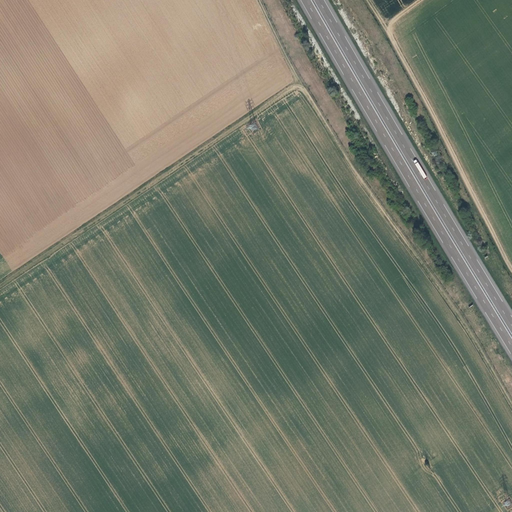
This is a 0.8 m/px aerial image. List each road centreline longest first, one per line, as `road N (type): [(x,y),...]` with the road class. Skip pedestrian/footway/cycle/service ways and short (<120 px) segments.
road 1 (track): [(257,0),(354,172),(459,315),(511,404)]
road 2 (motorway): [(306,0),(511,343)]
road 3 (motorway): [(511,322),(321,0)]
road 4 (track): [(300,82),(0,286)]
road 5 (track): [(511,273),(370,0)]
